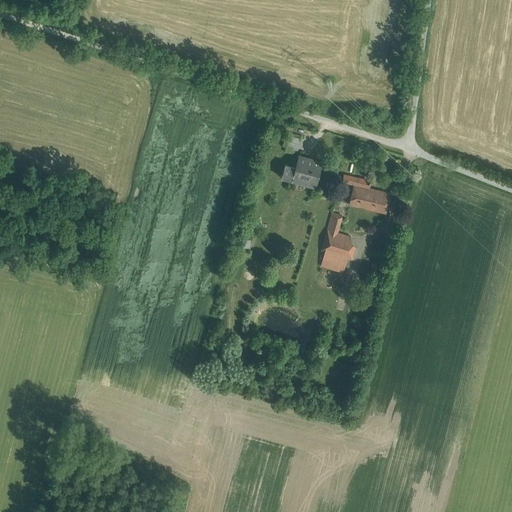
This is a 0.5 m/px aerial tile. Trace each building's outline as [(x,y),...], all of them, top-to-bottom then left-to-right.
[(300,138),(289,135),(286,147),(297,150),(300,138)] [(295,167),(291,180),(292,180),(293,178),(314,184),(314,186),(314,187),(321,161),(320,162),(299,156),(299,155),(298,155),(295,167)] [(291,180),(295,167),(285,164),(281,178),(291,180)] [(370,181),(343,175),(342,182),(353,185),(348,205),(365,208),(369,188),(370,181)] [(390,193),(369,188),(365,208),(367,209),(372,210),(386,213),(390,193)] [(341,216),(332,213),(321,251),(322,251),(350,259),(351,260),(355,248),(348,246),(351,237),(336,232),(341,216)] [(350,259),(322,251),(318,263),(335,268),(337,262),(348,265),(350,259)] [(341,275),(322,269),(310,310),(311,310),(324,314),(329,315),(341,275)] [(324,314),(311,310),(309,316),(322,320),(324,314)] [(346,371),(335,408),(352,414),(364,377),(346,371)]
